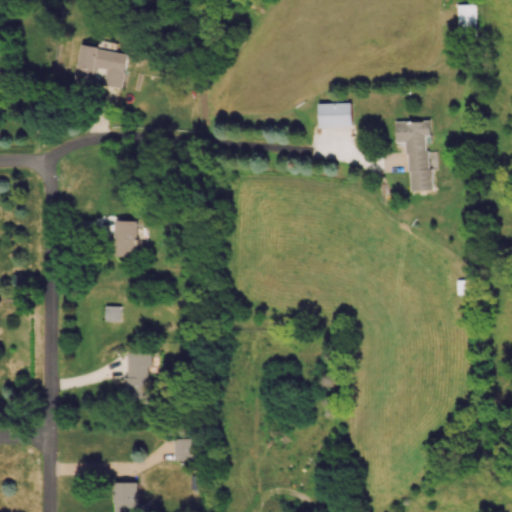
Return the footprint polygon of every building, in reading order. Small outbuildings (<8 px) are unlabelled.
[(476,4),(457,5),(458,28),(476,28),(476,4)] [(128,53),(80,45),(74,79),(122,87),(128,53)] [(318,103),(319,126),(352,125),(351,102),(318,103)] [(430,189),(430,143),(431,143),(431,120),(395,121),(395,141),(408,141),(408,190),(430,189)] [(138,220),(115,219),(114,256),(137,256),(138,220)] [(120,321),(120,305),(105,305),(104,320),(120,321)] [(126,351),(127,400),(148,400),(148,365),(152,365),(152,351),(126,351)] [(192,437),(174,438),(175,460),(193,459),(192,437)] [(136,511),(137,482),(115,481),(114,511),(136,511)]
